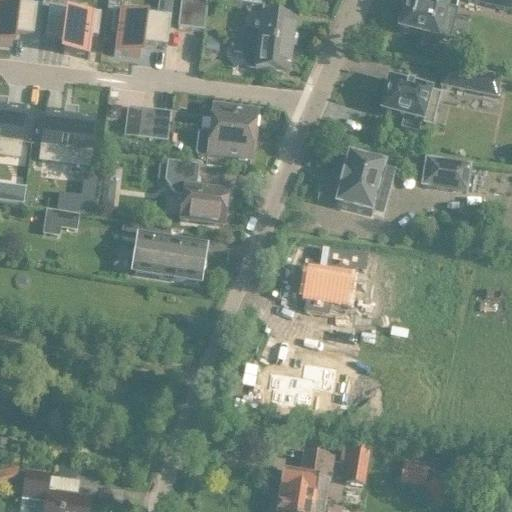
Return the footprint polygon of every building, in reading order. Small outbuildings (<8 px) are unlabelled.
[(179,0),(176,29),(189,31),(192,0),(179,0)] [(205,1),(199,0),(192,0),(189,31),(201,33),(205,1)] [(446,7),(418,0),(404,0),(402,7),(399,7),(396,21),(399,21),(396,32),(437,42),(438,40),(447,42),(455,9),(454,9),(454,11),(445,9),(446,7)] [(511,0),(457,0),(511,13),(511,0)] [(36,7),(0,2),(0,46),(10,48),(12,34),(32,37),(36,7)] [(99,15),(47,8),(44,38),(63,41),(61,55),(86,58),(86,60),(87,60),(90,38),(96,39),(99,15)] [(169,18),(112,10),(109,34),(115,35),(112,57),(113,57),(113,55),(138,58),(140,44),(165,48),(169,18)] [(242,31),(241,43),(290,49),(293,23),(260,19),(258,33),(242,31)] [(290,49),(241,43),(233,42),(232,55),(242,56),(241,61),(249,71),(287,76),(290,49)] [(467,93),(471,73),(443,68),(439,88),(467,93)] [(415,133),(418,125),(430,128),(439,96),(387,82),(378,114),(402,121),(400,129),(415,133)] [(212,103),(212,110),(223,111),(223,104),(212,103)] [(24,111),(5,108),(6,106),(0,105),(0,156),(15,158),(21,112),(24,113),(24,111)] [(120,108),(107,107),(105,120),(118,121),(120,108)] [(211,110),(208,134),(253,139),(256,115),(223,111),(212,110),(211,110)] [(154,113),(140,111),(136,139),(151,141),(154,113)] [(42,147),(40,161),(86,167),(88,153),(92,119),(76,117),(76,115),(62,113),(62,115),(46,113),(42,147)] [(168,114),(154,113),(151,141),(165,143),(168,114)] [(195,157),(250,163),(253,139),(208,134),(198,133),(195,157)] [(334,207),(369,217),(383,167),(347,158),(334,207)] [(464,194),(468,167),(425,161),(421,187),(464,194)] [(178,221),(223,227),(227,194),(194,189),(196,166),(165,162),(163,182),(173,196),(181,197),(178,221)] [(0,203),(22,206),(24,189),(0,186),(0,203)] [(111,201),(108,198),(100,197),(99,208),(110,209),(111,201)] [(121,224),(119,240),(138,243),(133,275),(196,285),(197,277),(200,274),(202,269),(201,265),(200,261),(201,253),(165,247),(168,232),(121,224)] [(359,273),(319,267),(316,287),(299,285),(297,298),(295,298),(294,303),(296,303),(294,316),(299,317),(298,329),(320,332),(322,320),(340,323),(345,286),(357,288),(359,273)] [(267,376),(265,393),(270,393),(268,407),(307,413),(310,393),(330,396),(333,371),(300,366),(298,380),(267,376)] [(92,424),(138,430),(142,400),(119,396),(121,382),(90,377),(87,399),(95,400),(92,424)] [(344,483),(362,486),(367,452),(350,449),(344,483)] [(327,483),(328,483),(332,459),(302,454),(299,477),(299,478),(328,482),(327,483)] [(398,486),(412,488),(416,463),(402,461),(398,486)] [(0,482),(16,479),(14,466),(0,469),(0,482)] [(279,490),(275,511),(322,511),(327,483),(328,482),(299,478),(299,477),(280,474),(278,489),(279,490)] [(41,511),(86,511),(88,501),(76,499),(77,483),(48,479),(24,475),(21,499),(43,502),(41,511)] [(442,475),(422,490),(435,509),(456,493),(442,475)]
